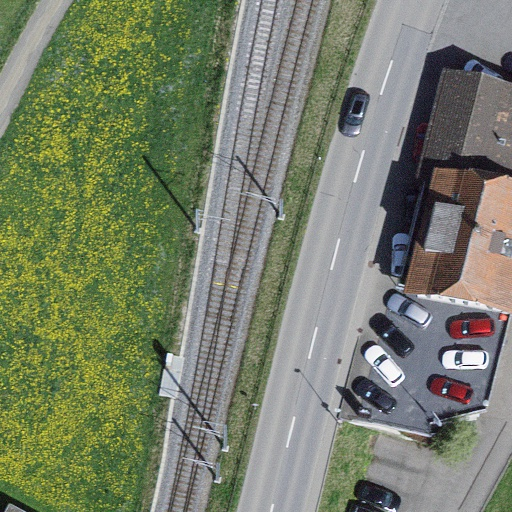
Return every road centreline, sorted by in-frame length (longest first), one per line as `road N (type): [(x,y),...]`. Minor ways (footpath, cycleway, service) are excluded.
road 1 (secondary): [(414,0),(362,157),(271,511)]
road 2 (residential): [(71,0),(0,129)]
